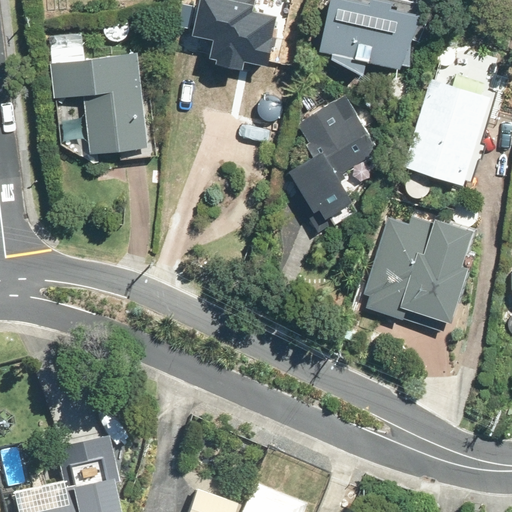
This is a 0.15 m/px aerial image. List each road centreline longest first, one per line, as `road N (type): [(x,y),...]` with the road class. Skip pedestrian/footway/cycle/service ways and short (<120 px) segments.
road 1 (residential): [(8,267),(129,281),(458,440),(511,452)]
road 2 (residential): [(511,482),(403,461),(92,323),(13,308)]
